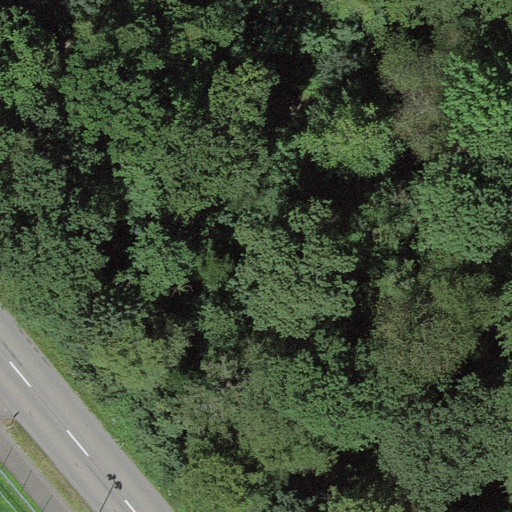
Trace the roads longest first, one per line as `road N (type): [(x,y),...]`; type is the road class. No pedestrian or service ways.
road 1 (track): [(470,178),(264,102),(0,42)]
road 2 (secondary): [(137,511),(0,347)]
